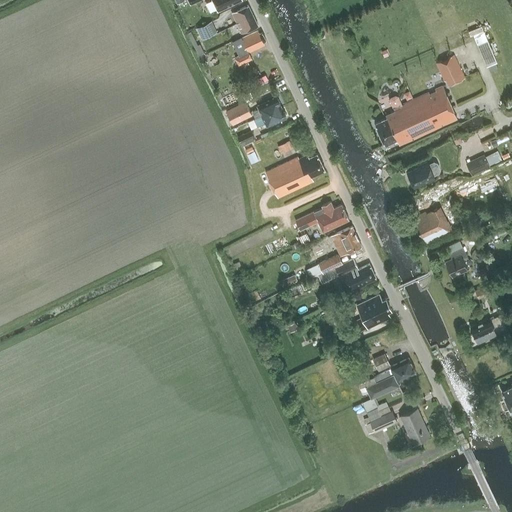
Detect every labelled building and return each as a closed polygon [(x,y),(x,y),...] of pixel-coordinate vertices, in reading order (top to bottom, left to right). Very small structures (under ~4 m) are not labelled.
[(211,0),(218,13),(242,1),(241,0),(211,0)] [(248,5),(232,13),(237,23),(253,16),(248,5)] [(253,16),(237,23),(242,34),(258,26),(253,16)] [(211,21),(196,28),(202,39),(216,32),(211,21)] [(486,24),(472,29),(474,34),(477,33),(490,65),(501,61),(486,24)] [(252,59),(249,52),(265,45),(263,42),(266,41),(262,32),(259,34),(258,31),(242,38),(247,48),(241,51),(237,52),(239,56),(236,58),(240,65),(244,63),(252,59)] [(187,34),(198,56),(204,53),(200,44),(197,45),(191,32),(187,34)] [(450,83),(464,77),(454,55),(437,63),(445,81),(446,80),(448,84),(450,83)] [(498,68),(496,63),(489,66),(491,71),(498,68)] [(258,78),(260,83),(271,78),(269,74),(258,78)] [(386,115),(387,118),(375,123),(385,145),(398,139),(400,145),(458,119),(443,86),(400,105),(400,106),(394,109),(395,111),(386,115)] [(407,101),(413,98),(409,91),(404,94),(407,101)] [(253,111),(256,117),(281,107),(279,103),(279,101),(278,99),(277,98),(276,97),(258,105),(259,108),(253,111)] [(233,123),(253,114),(247,101),(227,110),(233,123)] [(266,123),(267,125),(285,117),(284,116),(285,114),(284,112),(282,111),(281,107),(256,117),(254,119),(258,127),(266,123)] [(238,137),(241,143),(254,136),(252,130),(238,137)] [(293,148),(290,140),(278,146),(282,153),(293,148)] [(314,182),(312,176),(325,170),(317,154),(309,158),(308,154),(299,158),(298,157),(266,172),(279,198),(314,182)] [(489,166),(485,157),(472,163),(477,172),(489,166)] [(419,168),(407,173),(414,187),(427,181),(428,183),(435,179),(427,162),(418,166),(419,168)] [(319,221),(324,231),(349,219),(342,204),(334,208),(331,202),(322,206),(295,220),(300,230),(319,221)] [(418,216),(421,223),(417,225),(425,243),(451,231),(441,209),(431,212),(426,215),(425,213),(418,216)] [(341,256),(345,254),(362,246),(352,226),(335,234),(340,244),(336,246),(341,256)] [(302,245),(310,241),(307,233),(299,237),(302,245)] [(445,262),(452,276),(467,269),(463,260),(468,258),(463,246),(449,253),(452,259),(445,262)] [(339,254),(319,263),(323,273),(343,264),(339,254)] [(367,286),(366,283),(376,278),(370,264),(359,269),(353,259),(343,264),(323,273),(328,282),(339,276),(342,280),(348,294),(367,286)] [(284,280),(282,281),(284,286),(286,285),(286,286),(297,281),(295,275),(284,280)] [(479,298),(494,291),(491,283),(475,290),(479,298)] [(260,298),(256,290),(249,294),(252,302),(260,298)] [(379,294),(357,305),(363,317),(353,322),(359,333),(368,329),(368,328),(390,317),(387,311),(391,309),(385,298),(382,300),(379,294)] [(490,320),(489,318),(470,327),(474,335),(503,322),(502,321),(506,319),(503,314),(500,316),(490,320)] [(503,322),(474,335),(478,343),(496,334),(496,333),(506,328),(503,322)] [(298,329),(295,323),(288,326),(290,332),(298,329)] [(354,338),(341,344),(332,348),(333,349),(324,353),(326,358),(357,344),(354,338)] [(385,354),(373,359),(379,371),(391,366),(385,354)] [(399,386),(397,382),(416,373),(409,358),(390,367),(394,374),(391,375),(389,370),(364,382),(372,398),(399,386)] [(511,412),(511,411),(511,382),(511,386),(502,391),(511,412)] [(401,416),(413,443),(429,436),(417,408),(401,416)] [(370,420),(375,432),(398,422),(393,410),(370,420)]
